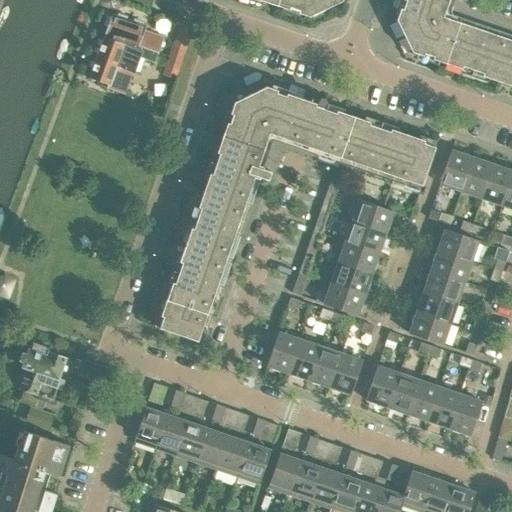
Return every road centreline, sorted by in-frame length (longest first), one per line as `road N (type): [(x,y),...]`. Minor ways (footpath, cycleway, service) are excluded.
road 1 (residential): [(141,359),(119,348),(117,323),(222,26),(233,22),(346,59)]
road 2 (residential): [(511,489),(216,385)]
road 3 (residential): [(216,385),(295,159)]
road 4 (residential): [(346,59),(511,113)]
road 5 (residential): [(91,511),(141,359)]
